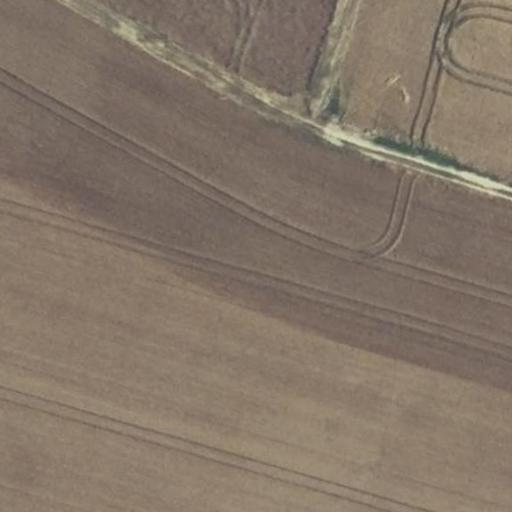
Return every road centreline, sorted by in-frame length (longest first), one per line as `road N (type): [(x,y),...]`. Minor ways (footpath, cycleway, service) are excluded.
road 1 (track): [(511,189),(318,123),(92,0)]
road 2 (track): [(318,123),(353,0)]
